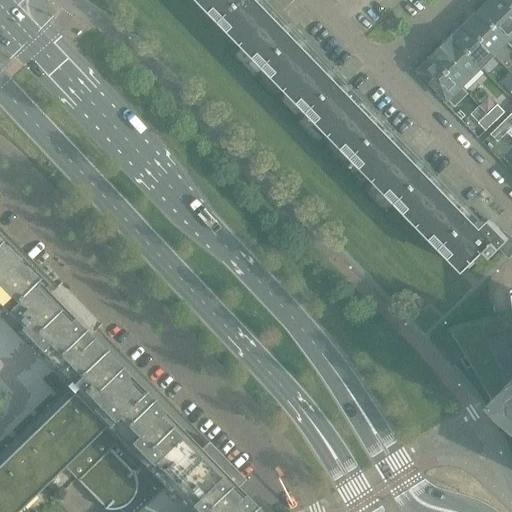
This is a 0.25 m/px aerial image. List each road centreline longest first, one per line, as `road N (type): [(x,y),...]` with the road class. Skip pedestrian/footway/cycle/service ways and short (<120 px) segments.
road 1 (secondary): [(372,430),(288,315),(0,9)]
road 2 (secondary): [(0,91),(330,449)]
road 3 (residential): [(247,511),(275,484),(274,462),(0,188)]
road 4 (residential): [(382,74),(511,203)]
road 5 (secondary): [(480,511),(423,491),(372,430)]
